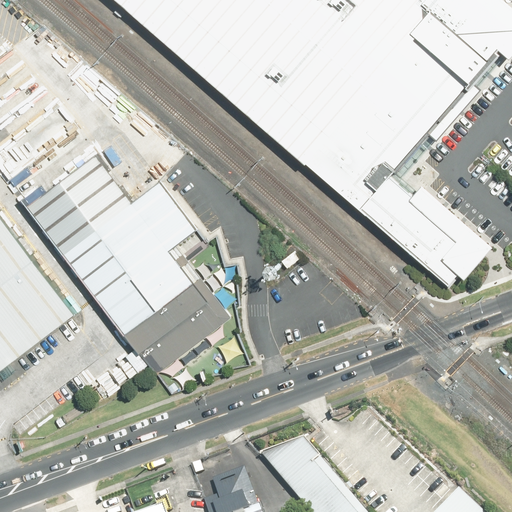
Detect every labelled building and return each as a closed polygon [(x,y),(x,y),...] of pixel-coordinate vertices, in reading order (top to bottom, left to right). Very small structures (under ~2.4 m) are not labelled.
[(439,7),(429,0),(127,0),(307,155),(420,29),(439,7)] [(420,29),(307,155),(452,281),(492,236),(428,182),(418,193),(396,174),(401,167),(398,164),(431,128),(441,138),(511,55),(511,0),(429,0),(439,7),(420,29)] [(95,152),(24,204),(154,380),(226,328),(170,253),(195,234),(160,186),(134,205),(95,152)] [(0,218),(0,369),(73,314),(0,218)] [(369,511),(308,438),(261,457),(306,511),(369,511)] [(259,511),(241,470),(211,482),(214,494),(201,498),(206,511),(259,511)] [(482,511),(459,489),(436,511),(482,511)]
